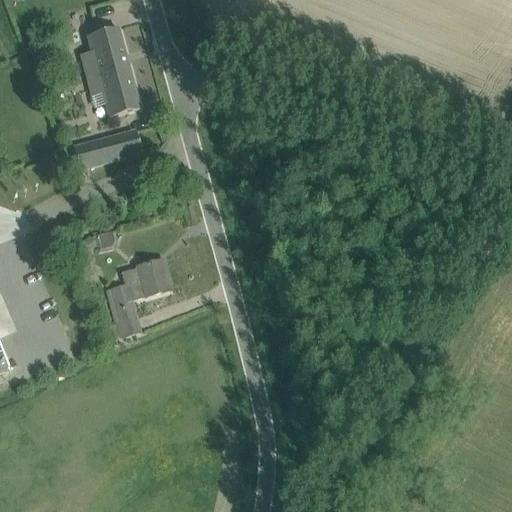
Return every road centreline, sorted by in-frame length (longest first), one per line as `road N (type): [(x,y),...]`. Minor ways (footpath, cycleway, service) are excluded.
road 1 (unclassified): [(270,511),(179,67)]
road 2 (track): [(288,511),(511,220)]
road 3 (unclassified): [(511,200),(179,67)]
